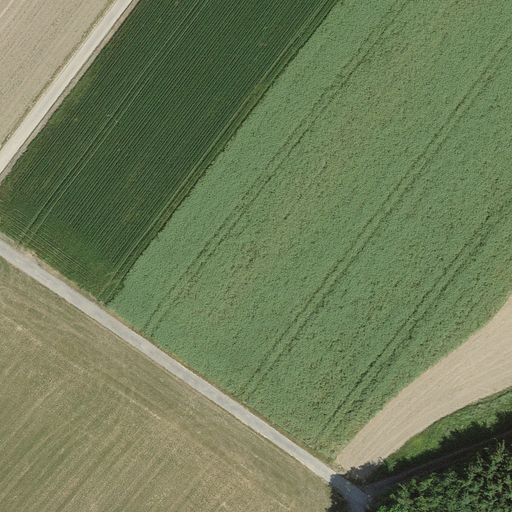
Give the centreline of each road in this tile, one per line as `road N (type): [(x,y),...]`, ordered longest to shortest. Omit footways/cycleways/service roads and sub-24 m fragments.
road 1 (track): [(0,251),(374,506)]
road 2 (track): [(120,0),(0,158)]
